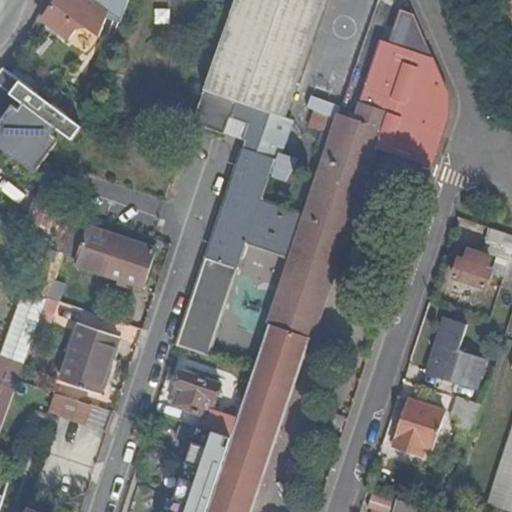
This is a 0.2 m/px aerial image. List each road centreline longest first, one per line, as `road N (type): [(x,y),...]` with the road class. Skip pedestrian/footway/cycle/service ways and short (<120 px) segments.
road 1 (residential): [(341,511),(480,111)]
road 2 (residential): [(223,155),(102,511)]
road 3 (residential): [(430,0),(480,111)]
